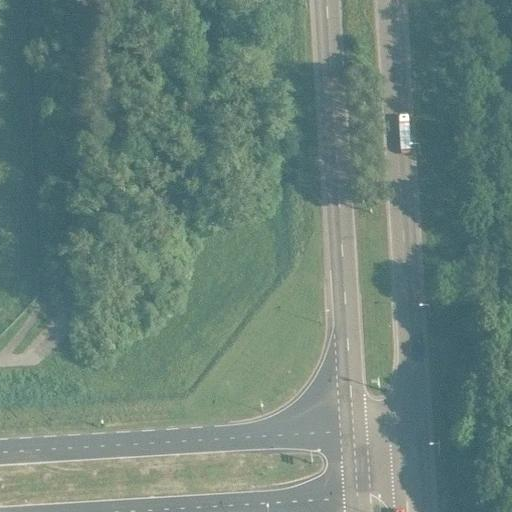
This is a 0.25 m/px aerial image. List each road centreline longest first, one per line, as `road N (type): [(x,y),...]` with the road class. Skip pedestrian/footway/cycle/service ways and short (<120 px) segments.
road 1 (secondary): [(421,387),(398,0)]
road 2 (secondary): [(333,0),(354,386)]
road 3 (secondary): [(198,447),(0,452)]
road 4 (secondary): [(416,511),(441,467),(431,422),(402,403),(354,408)]
road 5 (secondary): [(354,386),(295,430),(198,447)]
road 6 (secondary): [(442,511),(460,483),(463,452),(453,420),(421,387)]
road 7 (secondary): [(65,511),(202,497)]
road 8 (secondary): [(326,441),(282,452),(198,447)]
road 9 (secondary): [(202,497),(273,485),(326,491)]
